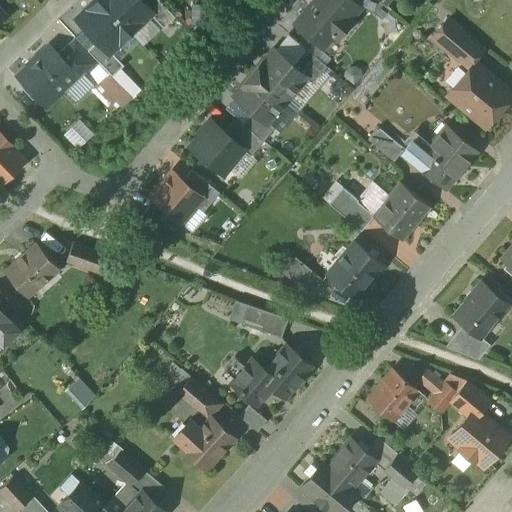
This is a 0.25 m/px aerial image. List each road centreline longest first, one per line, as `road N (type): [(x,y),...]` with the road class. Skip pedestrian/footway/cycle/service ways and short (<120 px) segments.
road 1 (residential): [(224,511),(511,177)]
road 2 (residential): [(274,0),(142,159)]
